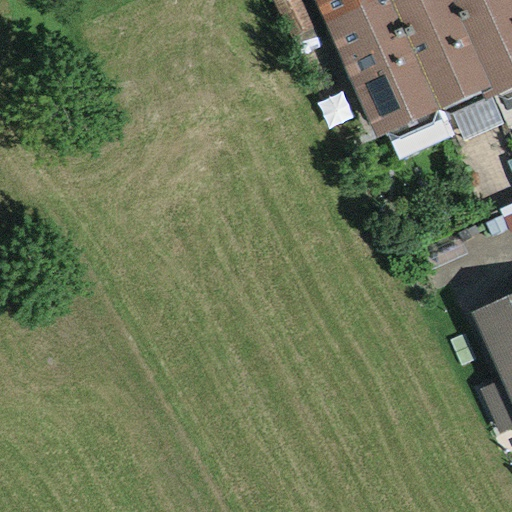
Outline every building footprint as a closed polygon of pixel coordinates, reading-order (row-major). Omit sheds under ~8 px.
[(273,0),(290,33),(309,24),(297,0),(273,0)] [(323,0),(380,126),(434,102),(389,2),(390,1),(389,0),(323,0)] [(390,1),(389,2),(434,102),(486,79),(450,0),(417,0),(394,10),(390,1)] [(511,0),(450,0),(486,79),(490,88),(511,78),(511,0)] [(511,305),(483,319),(511,380),(485,392),(501,427),(511,422),(511,305)]
